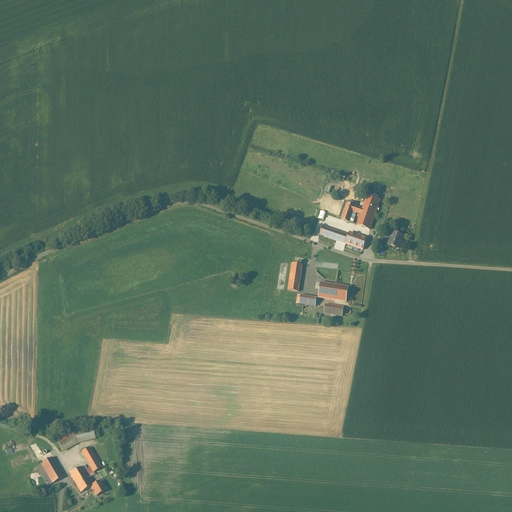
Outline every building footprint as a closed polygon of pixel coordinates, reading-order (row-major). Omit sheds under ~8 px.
[(362,209),(357,225),(369,230),(380,200),(367,195),(362,209)] [(362,209),(347,204),(341,220),(357,225),(362,209)] [(366,239),(350,233),(349,235),(323,227),(320,235),(362,250),(366,239)] [(403,237),(392,233),(388,245),(399,249),(403,237)] [(302,265),(292,264),(288,291),(298,292),(302,265)] [(348,287),(320,283),(318,298),(346,303),(348,287)] [(316,298),(300,296),(297,295),(296,304),(315,307),(316,298)] [(344,307),(325,305),(324,314),(342,317),(344,307)] [(91,426),(70,432),(73,436),(73,437),(77,443),(77,444),(95,439),(91,426)] [(70,432),(60,438),(60,437),(56,439),(59,444),(73,437),(73,436),(70,432)] [(73,437),(59,444),(63,451),(77,443),(73,437)] [(100,468),(89,448),(81,452),(93,472),(93,473),(100,468)] [(63,478),(51,458),(41,464),(47,475),(52,484),(63,478)] [(47,475),(41,464),(36,467),(42,477),(47,475)] [(81,467),(69,474),(80,493),(90,487),(92,486),(86,476),(83,472),(81,467)] [(87,470),(86,470),(83,472),(86,476),(93,472),(90,468),(87,470)] [(52,484),(47,475),(42,477),(47,487),(52,484)] [(92,486),(90,487),(92,490),(93,493),(94,493),(96,496),(104,491),(102,487),(100,482),(92,486)]
